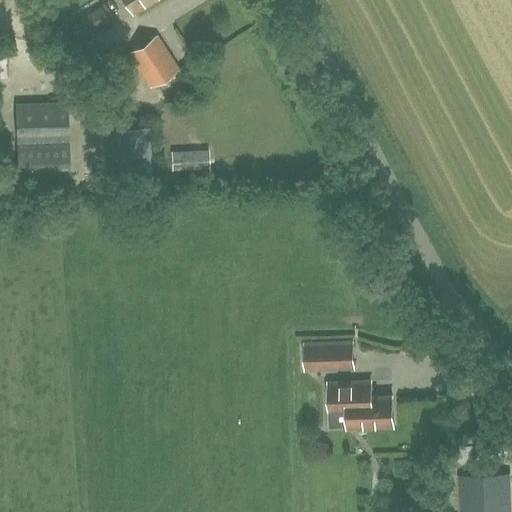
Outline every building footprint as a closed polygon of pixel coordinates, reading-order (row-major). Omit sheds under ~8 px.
[(125,0),(133,12),(150,0),(125,0)] [(92,31),(109,20),(101,7),(83,19),(92,31)] [(177,69),(156,35),(129,52),(150,86),(177,69)] [(66,103),(16,105),(19,180),(68,178),(66,103)] [(151,123),(111,125),(112,174),(153,173),(151,123)] [(209,168),(209,150),(170,151),(171,170),(209,168)] [(350,342),(302,344),(303,368),(352,366),(350,342)] [(391,396),(373,397),(372,381),(352,382),(326,383),(327,411),(345,411),(346,426),(392,424),(391,396)] [(459,475),(460,511),(510,511),(509,473),(459,475)]
